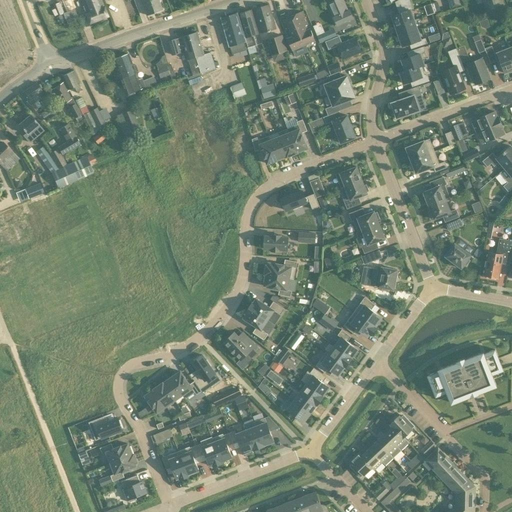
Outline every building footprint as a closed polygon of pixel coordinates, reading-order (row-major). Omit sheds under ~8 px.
[(100,0),(79,0),(88,24),(107,17),(100,0)] [(141,0),(147,16),(163,10),(159,0),(141,0)] [(336,25),(337,26),(353,18),(349,10),(348,11),(343,0),(335,0),(333,1),(332,0),(329,0),(328,1),(329,3),(327,4),(334,18),(332,18),(336,25)] [(395,26),(414,20),(411,10),(413,9),(409,0),(398,0),(397,1),(402,13),(392,16),(395,26)] [(502,5),(503,5),(501,0),(483,0),(487,10),(495,7),(496,9),(498,10),(502,9),(503,7),(502,5)] [(425,5),(427,14),(441,10),(438,1),(425,5)] [(269,5),(254,9),(261,33),(276,28),(269,5)] [(258,34),(253,14),(251,10),(239,13),(249,46),(257,44),(254,35),(258,34)] [(287,35),(306,28),(305,25),(307,24),(302,12),(281,20),(287,35)] [(222,18),(223,23),(229,45),(245,41),(237,14),(222,18)] [(417,30),(414,20),(395,26),(397,31),(398,36),(417,30)] [(307,30),(306,28),(287,35),(288,38),(287,38),(292,50),(315,41),(310,29),(307,30)] [(417,30),(398,36),(402,46),(412,43),(414,48),(427,44),(425,38),(421,40),(417,30)] [(197,32),(189,35),(200,71),(201,73),(216,68),(211,53),(204,55),(197,32)] [(326,32),(318,35),(321,42),(329,39),(326,32)] [(201,73),(200,71),(189,35),(168,41),(172,55),(180,52),(180,50),(181,50),(180,46),(183,46),(193,75),(201,73)] [(267,39),(271,56),(287,51),(282,35),(267,39)] [(339,39),(325,43),(328,51),(337,48),(342,61),(360,55),(355,41),(341,46),(339,39)] [(485,51),(484,49),(481,40),(474,42),(479,53),(485,51)] [(257,52),(255,45),(248,47),(247,47),(249,54),(257,52)] [(491,46),(484,49),(485,51),(490,64),(497,61),(491,46)] [(401,60),(405,70),(405,71),(408,70),(421,65),(421,66),(424,65),(422,58),(427,57),(423,47),(409,51),(411,57),(401,60)] [(451,94),(455,93),(455,94),(461,92),(461,90),(465,89),(461,80),(462,80),(461,79),(459,76),(460,75),(459,75),(458,72),(464,70),(464,71),(465,70),(456,48),(455,49),(456,50),(449,52),(455,67),(442,72),(451,94)] [(502,73),(504,72),(505,73),(511,70),(511,56),(509,49),(497,53),(502,66),(500,67),(502,73)] [(135,72),(137,71),(135,64),(132,65),(128,54),(120,57),(133,94),(145,89),(145,88),(142,79),(138,80),(135,72)] [(126,96),(133,94),(120,57),(112,60),(112,61),(111,63),(112,66),(115,66),(117,72),(115,74),(116,77),(119,77),(126,96)] [(467,64),(475,85),(479,83),(479,85),(487,82),(487,80),(490,79),(482,58),(467,64)] [(167,66),(170,74),(173,82),(177,80),(171,64),(169,65),(168,65),(167,66)] [(405,71),(405,70),(399,72),(403,84),(413,80),(415,85),(429,81),(427,75),(424,76),(421,66),(421,65),(408,70),(405,71)] [(161,78),(170,74),(167,66),(158,69),(161,78)] [(73,87),(74,89),(76,93),(82,90),(79,84),(80,84),(74,71),(62,76),(68,89),(73,87)] [(323,80),(329,95),(335,93),(351,87),(347,76),(341,78),(339,72),(328,76),(329,78),(323,80)] [(314,73),(297,78),(300,87),(317,82),(314,73)] [(152,74),(142,79),(145,88),(156,84),(152,74)] [(439,80),(433,82),(438,96),(445,93),(439,80)] [(58,106),(65,102),(68,108),(68,109),(69,113),(70,113),(73,118),(81,114),(72,97),(70,98),(66,91),(68,90),(64,82),(49,90),(58,106)] [(20,94),(24,100),(25,102),(27,101),(30,105),(32,104),(33,104),(38,101),(34,96),(41,91),(36,83),(20,94)] [(231,87),(235,98),(246,94),(242,83),(231,87)] [(273,84),(260,88),(264,99),(276,95),(273,84)] [(335,93),(329,95),(333,106),(325,109),(328,115),(339,111),(343,110),(342,109),(340,103),(355,97),(351,87),(335,93)] [(395,116),(396,118),(419,110),(415,99),(421,97),(418,87),(402,92),(404,99),(391,103),(394,110),(392,110),(394,116),(395,116)] [(287,106),(295,103),(292,95),(284,98),(287,106)] [(161,106),(158,99),(153,101),(156,108),(159,107),(161,106)] [(97,107),(92,110),(88,112),(96,127),(104,122),(97,107)] [(159,107),(156,108),(150,111),(154,120),(163,116),(159,107)] [(53,115),(49,109),(41,115),(45,120),(53,115)] [(138,126),(132,109),(116,116),(128,143),(134,141),(132,135),(139,133),(137,127),(138,126)] [(339,111),(328,115),(323,117),(326,124),(332,122),(341,143),(356,138),(347,115),(341,117),(339,111)] [(495,111),(471,121),(476,133),(500,123),(498,117),(497,117),(495,111)] [(19,119),(21,121),(18,125),(31,140),(42,130),(37,124),(38,124),(30,114),(27,116),(25,114),(19,119)] [(299,129),(289,133),(297,152),(307,148),(301,133),(307,131),(302,119),(297,122),(299,129)] [(316,122),(309,124),(313,134),(320,131),(316,122)] [(503,128),(500,123),(476,133),(481,131),(484,137),(479,140),(481,144),(504,134),(502,128),(503,128)] [(58,147),(63,156),(80,145),(67,124),(59,129),(67,141),(58,147)] [(180,136),(190,131),(185,124),(176,129),(180,136)] [(451,127),(456,141),(468,136),(465,129),(460,132),(457,125),(451,127)] [(277,132),(279,137),(280,137),(287,157),(297,153),(297,152),(289,133),(288,128),(277,132)] [(455,143),(451,131),(445,134),(449,145),(455,143)] [(93,139),(98,144),(105,138),(100,133),(93,139)] [(251,139),(255,151),(261,149),(267,164),(277,160),(270,141),(270,140),(269,136),(258,140),(257,137),(251,139)] [(279,137),(270,140),(270,141),(277,160),(287,156),(287,157),(280,137),(279,137)] [(406,148),(411,161),(434,152),(429,139),(415,145),(414,143),(407,145),(408,147),(406,148)] [(0,164),(6,170),(18,159),(11,152),(2,142),(0,144),(0,164)] [(499,162),(505,169),(511,162),(511,147),(511,146),(497,158),(492,153),(482,161),(487,167),(491,164),(494,167),(499,162)] [(36,153),(45,165),(52,161),(43,148),(36,153)] [(57,149),(49,153),(58,168),(66,164),(57,149)] [(466,161),(479,155),(477,149),(463,156),(466,161)] [(439,164),(434,152),(411,161),(412,164),(410,164),(413,171),(415,170),(416,173),(433,167),(435,172),(447,168),(444,162),(439,164)] [(52,161),(45,165),(50,172),(51,172),(58,189),(68,184),(78,180),(93,173),(85,157),(58,169),(52,161)] [(511,162),(505,169),(510,175),(505,180),(507,183),(503,186),(508,192),(511,188),(511,162)] [(341,188),(344,187),(362,180),(357,167),(356,167),(351,169),(350,167),(344,169),(345,171),(340,173),(340,172),(335,174),(341,188)] [(465,167),(446,174),(448,179),(467,172),(465,167)] [(326,194),(319,178),(310,182),(316,198),(326,194)] [(426,200),(429,206),(449,198),(444,185),(446,184),(443,178),(430,183),(433,189),(424,192),(423,192),(423,193),(424,193),(426,200)] [(362,180),(344,187),(345,187),(350,200),(345,202),(347,208),(360,203),(358,197),(367,194),(367,193),(366,192),(368,191),(366,185),(364,186),(363,184),(363,183),(362,180)] [(24,189),(28,199),(44,193),(40,183),(24,189)] [(472,188),(470,183),(464,185),(466,191),(472,188)] [(300,192),(289,192),(289,213),(300,213),(300,218),(307,218),(307,204),(300,204),(300,192)] [(62,240),(48,193),(32,198),(46,245),(62,240)] [(329,208),(325,196),(318,199),(323,211),(329,208)] [(450,197),(449,198),(429,206),(429,207),(430,209),(430,210),(430,209),(431,211),(429,212),(431,218),(433,217),(434,219),(433,219),(434,220),(434,219),(443,216),(445,222),(458,217),(456,210),(450,212),(446,200),(450,198),(450,197)] [(500,204),(504,207),(510,200),(506,197),(500,204)] [(482,210),(479,201),(472,204),(475,213),(482,210)] [(27,202),(0,210),(0,254),(35,244),(26,214),(30,212),(27,202)] [(359,233),(379,225),(378,222),(378,221),(377,219),(379,219),(377,213),(375,213),(374,212),(374,211),(365,215),(362,209),(349,214),(352,221),(354,220),(359,233)] [(462,225),(460,219),(447,225),(449,231),(462,225)] [(379,225),(359,233),(357,233),(359,239),(365,236),(368,244),(362,246),(365,253),(378,248),(375,242),(384,239),(385,239),(385,238),(384,238),(381,229),(381,228),(380,228),(379,225)] [(314,243),(315,234),(299,233),(298,242),(314,243)] [(265,236),(264,249),(272,249),(271,251),(280,251),(280,250),(287,250),(288,237),(280,237),(280,236),(272,235),(272,236),(265,236)] [(497,254),(489,252),(484,276),(498,278),(501,263),(509,265),(511,248),(511,241),(500,239),(497,254)] [(471,256),(455,244),(446,256),(445,257),(446,257),(451,261),(452,261),(455,264),(456,264),(461,268),(461,269),(462,268),(464,265),(466,266),(470,261),(468,259),(471,256)] [(381,257),(379,251),(362,258),(365,264),(381,257)] [(323,260),(327,270),(335,267),(330,257),(323,260)] [(268,266),(266,265),(265,274),(289,279),(294,280),(297,262),(285,259),(284,265),(276,263),(276,264),(269,263),(268,266)] [(388,291),(389,288),(393,289),(393,290),(394,290),(394,289),(393,289),(395,282),(396,278),(396,277),(397,270),(377,266),(374,285),(382,287),(382,289),(388,291)] [(289,279),(265,274),(263,282),(265,283),(264,286),(272,287),(272,288),(279,289),(278,295),(290,297),(292,291),(287,290),(289,279)] [(375,304),(365,297),(354,311),(375,327),(382,318),(371,309),(375,304)] [(252,302),(249,308),(268,320),(274,311),(280,315),(284,309),(273,301),(269,307),(256,298),(253,303),(252,302)] [(319,310),(323,303),(317,298),(312,305),(319,310)] [(246,314),(243,318),(256,327),(252,333),(264,340),(268,334),(261,330),(268,320),(249,308),(245,313),(246,314)] [(375,327),(354,311),(343,326),(353,333),(356,329),(368,338),(369,335),(371,336),(377,328),(375,327)] [(327,328),(332,321),(324,315),(319,322),(327,328)] [(351,358),(353,355),(354,356),(358,351),(357,351),(358,349),(347,341),(351,336),(342,329),(338,335),(341,337),(335,345),(351,358)] [(251,357),(259,349),(247,337),(242,341),(234,333),(224,342),(230,348),(229,348),(235,354),(235,353),(241,359),(247,353),(251,357)] [(299,333),(294,339),(300,343),(304,337),(299,333)] [(323,346),(328,340),(323,336),(318,342),(323,346)] [(345,366),(345,367),(352,358),(351,358),(335,345),(328,354),(345,366)] [(505,374),(495,349),(484,354),(483,352),(467,358),(467,359),(465,360),(464,358),(457,361),(458,363),(455,364),(455,363),(439,369),(439,371),(428,375),(438,400),(449,396),(452,403),(470,396),(478,393),(496,385),(494,379),(505,374)] [(345,367),(325,352),(315,366),(325,372),(328,368),(338,375),(345,367)] [(279,355),(276,360),(282,365),(286,360),(279,355)] [(220,374),(204,358),(197,364),(207,375),(202,379),(211,389),(216,385),(212,381),(220,374)] [(275,361),(271,367),(278,373),(283,367),(275,361)] [(265,364),(258,371),(262,376),(268,368),(265,364)] [(313,375),(306,384),(323,396),(329,387),(319,380),(323,375),(313,368),(310,373),(313,375)] [(171,377),(183,394),(186,398),(195,392),(196,395),(201,391),(194,381),(189,384),(180,371),(171,377)] [(268,374),(263,380),(266,382),(271,376),(268,374)] [(171,377),(163,383),(174,400),(183,394),(171,377)] [(13,378),(0,382),(0,426),(3,435),(30,426),(13,378)] [(266,382),(263,380),(258,386),(262,389),(266,382)] [(174,400),(163,383),(154,389),(166,406),(174,400)] [(323,396),(306,384),(300,392),(317,404),(316,405),(317,405),(323,396)] [(240,395),(237,387),(212,399),(215,406),(240,395)] [(154,389),(145,396),(157,413),(166,406),(154,389)] [(317,404),(300,392),(294,401),(310,413),(316,405),(317,404)] [(247,404),(244,397),(235,401),(239,408),(247,404)] [(304,422),(310,413),(294,401),(287,409),(304,422)] [(184,414),(186,418),(191,416),(189,412),(185,406),(181,409),(184,414)] [(391,424),(406,439),(404,437),(412,429),(411,429),(414,426),(411,423),(405,417),(404,416),(402,418),(399,415),(391,424)] [(119,420),(118,418),(106,423),(103,416),(88,422),(95,440),(109,435),(110,436),(117,433),(117,432),(123,430),(122,428),(123,427),(120,420),(119,420)] [(203,417),(203,416),(187,423),(189,428),(205,422),(204,421),(203,417)] [(268,416),(265,418),(254,422),(256,426),(263,445),(264,445),(274,441),(270,433),(280,429),(268,416)] [(243,422),(246,430),(254,449),(253,449),(254,450),(263,446),(264,446),(264,445),(263,445),(256,426),(254,422),(253,419),(243,422)] [(190,432),(189,428),(187,423),(177,427),(181,436),(190,432)] [(386,433),(385,434),(401,450),(409,443),(406,439),(391,424),(390,424),(393,427),(390,429),(388,428),(384,431),(386,433)] [(169,429),(153,435),(156,443),(172,437),(169,429)] [(235,430),(229,433),(233,443),(239,441),(243,453),(245,453),(246,454),(252,451),(252,450),(253,449),(246,430),(236,434),(235,430)] [(233,444),(229,433),(223,435),(223,433),(212,437),(222,462),(232,458),(227,446),(233,444)] [(385,434),(377,441),(393,458),(401,450),(385,434)] [(201,443),(196,446),(200,457),(206,454),(210,466),(213,465),(222,462),(212,437),(212,436),(200,441),(201,443)] [(377,441),(370,449),(382,462),(385,465),(393,458),(377,441)] [(431,441),(422,450),(426,455),(436,445),(431,441)] [(110,463),(133,454),(130,446),(129,447),(128,444),(121,446),(120,446),(113,449),(111,443),(100,448),(102,454),(106,452),(110,463)] [(179,450),(188,474),(198,470),(194,459),(200,457),(196,446),(190,448),(189,446),(179,450)] [(475,507),(475,498),(476,492),(474,491),(475,486),(471,483),(473,481),(469,477),(468,479),(456,466),(457,464),(454,461),(452,462),(438,448),(425,460),(456,493),(456,504),(448,511),(473,511),(474,507),(475,507)] [(370,449),(362,456),(372,467),(374,469),(382,462),(370,449)] [(188,475),(188,474),(179,450),(162,457),(167,469),(172,467),(176,479),(180,478),(188,475)] [(362,456),(359,453),(351,461),(353,464),(351,467),(352,468),(357,474),(358,474),(360,477),(363,475),(364,475),(372,467),(362,456)] [(134,454),(133,454),(110,463),(115,474),(110,475),(113,481),(124,477),(122,472),(129,469),(129,468),(136,466),(135,463),(137,462),(134,454)] [(411,460),(415,465),(422,458),(418,454),(411,460)] [(415,465),(411,460),(407,464),(411,469),(415,465)] [(412,480),(417,476),(413,472),(408,476),(412,480)] [(107,484),(113,481),(110,475),(104,478),(107,484)] [(147,492),(142,481),(140,482),(137,475),(121,481),(129,502),(136,499),(135,496),(147,492)] [(407,478),(405,479),(402,482),(398,486),(381,502),(390,511),(397,511),(389,502),(410,481),(407,478)] [(384,486),(374,495),(379,500),(388,490),(384,486)] [(316,492),(306,496),(311,511),(317,511),(323,510),(316,492)] [(311,511),(306,496),(296,499),(301,511),(311,511)] [(301,511),(296,499),(287,503),(290,511),(301,511)] [(290,511),(287,503),(277,507),(279,511),(290,511)]
